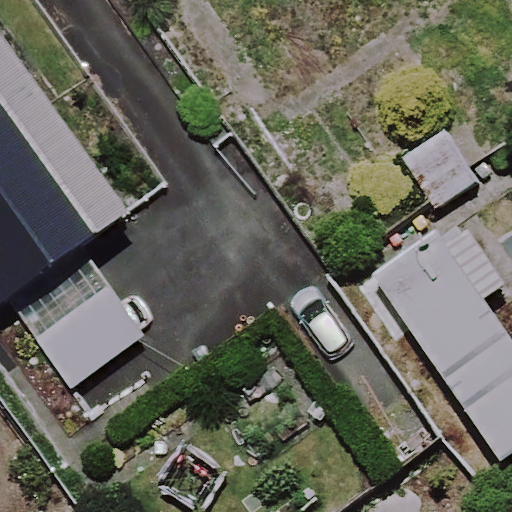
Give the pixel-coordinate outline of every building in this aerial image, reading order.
[(183,0),(246,91),(326,36),(350,71),(454,0),(183,0)] [(0,310),(131,216),(0,35),(0,310)] [(503,289),(461,229),(376,287),(502,470),(511,463),(511,344),(483,302),(503,289)] [(142,344),(94,274),(21,323),(68,394),(142,344)] [(261,313),(230,276),(154,341),(185,377),(261,313)]
